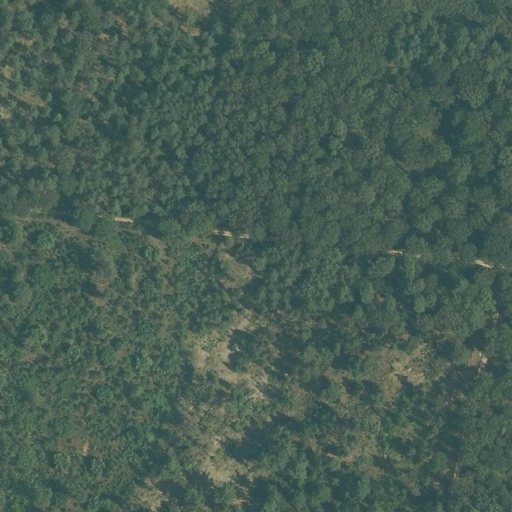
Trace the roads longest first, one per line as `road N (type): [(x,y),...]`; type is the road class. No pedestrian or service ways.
road 1 (track): [(0,204),(511,266)]
road 2 (track): [(447,511),(501,265)]
